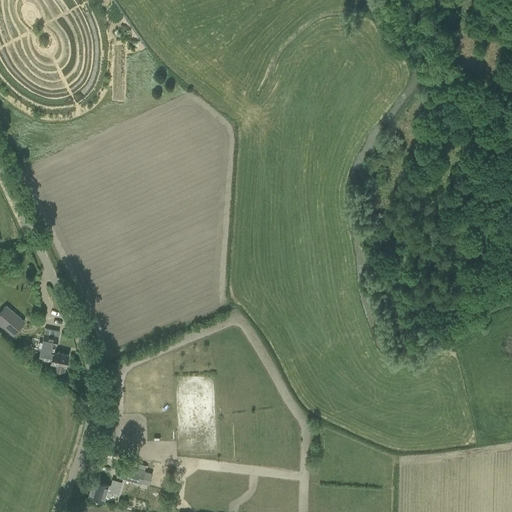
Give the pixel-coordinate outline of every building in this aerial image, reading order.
[(5,305),(0,311),(0,325),(12,336),(25,321),(5,305)] [(45,328),(38,358),(50,360),(49,364),(55,365),(54,369),(64,371),(67,354),(53,351),(55,345),(57,337),(58,331),(45,328)] [(104,329),(97,332),(105,348),(112,345),(104,329)] [(116,477),(126,479),(140,484),(144,470),(130,466),(120,463),(116,477)] [(88,496),(94,497),(102,500),(105,491),(111,492),(113,486),(102,483),(93,480),(88,496)]
